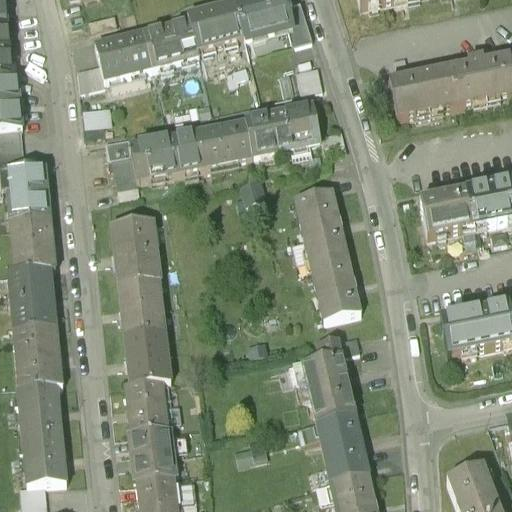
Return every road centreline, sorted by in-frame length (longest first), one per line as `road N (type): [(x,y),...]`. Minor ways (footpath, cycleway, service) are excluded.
road 1 (residential): [(44,0),(65,112),(105,511)]
road 2 (residential): [(416,432),(385,244),(316,0)]
